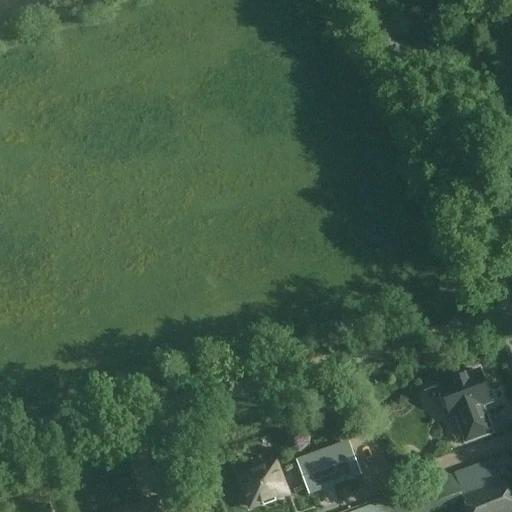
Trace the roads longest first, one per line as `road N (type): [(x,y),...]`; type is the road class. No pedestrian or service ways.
road 1 (track): [(0,452),(511,308)]
road 2 (unclassified): [(511,317),(365,0)]
